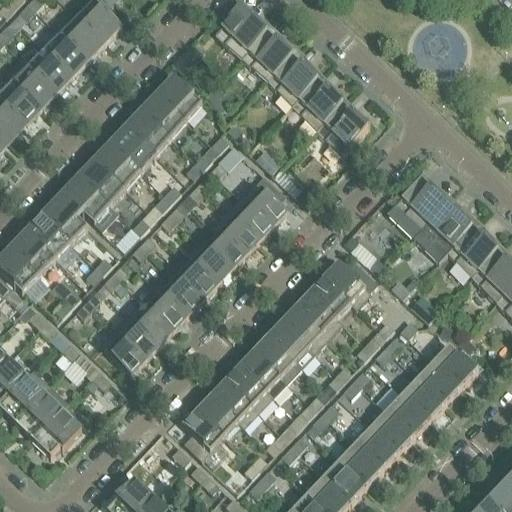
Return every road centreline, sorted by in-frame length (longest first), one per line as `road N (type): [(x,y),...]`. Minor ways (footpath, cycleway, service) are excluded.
road 1 (residential): [(424,125),(60,511)]
road 2 (residential): [(0,213),(204,0)]
road 3 (residential): [(424,125),(292,0)]
road 4 (residential): [(417,511),(511,412)]
road 5 (residential): [(511,207),(424,125)]
